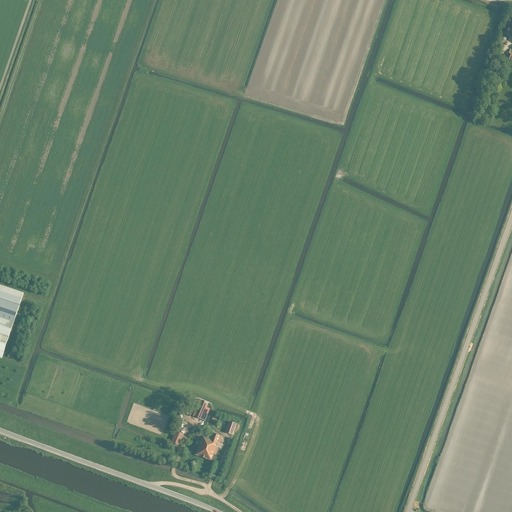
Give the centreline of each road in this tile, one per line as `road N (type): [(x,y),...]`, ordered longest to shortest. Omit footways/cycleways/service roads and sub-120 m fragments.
road 1 (tertiary): [(407,511),(511,216)]
road 2 (tertiary): [(219,511),(0,429)]
